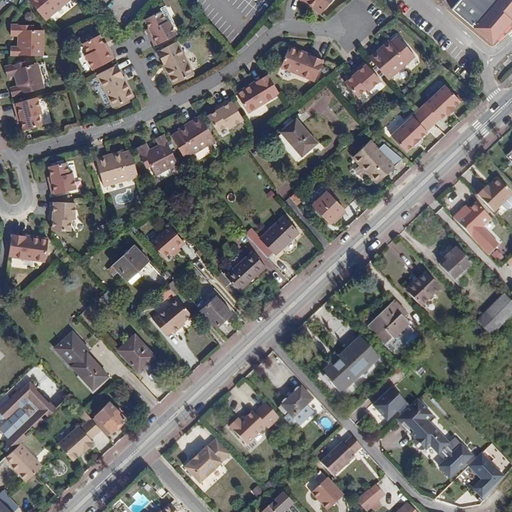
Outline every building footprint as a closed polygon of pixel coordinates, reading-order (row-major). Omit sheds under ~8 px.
[(32,0),(49,20),(73,0),(32,0)] [(305,0),(307,2),(306,4),(312,9),(314,8),(321,14),(332,0),(301,0),(302,1),(302,0),(305,0)] [(511,0),(458,0),(452,8),(493,43),(511,20),(511,0)] [(150,33),(148,34),(153,47),(175,36),(168,21),(165,22),(160,12),(144,20),(147,28),(150,33)] [(11,53),(44,54),(44,30),(35,29),(35,23),(13,23),(12,33),(20,33),(19,44),(12,44),(11,53)] [(379,51),(370,59),(389,81),(415,58),(398,37),(391,43),(390,42),(384,47),(386,50),(382,53),(379,51)] [(97,74),(119,63),(113,51),(110,52),(108,48),(104,39),(88,47),(91,58),(89,59),(97,74)] [(193,75),(177,41),(157,52),(164,67),(166,66),(168,72),(166,72),(172,85),(193,75)] [(302,54),(303,52),(290,47),(282,67),(316,82),(324,60),(309,54),(308,57),(302,54)] [(30,59),(8,64),(10,74),(17,72),(20,83),(13,85),(15,93),(46,86),(40,62),(31,64),(30,59)] [(365,63),(355,72),(357,75),(353,79),(347,85),(358,98),(367,90),(369,92),(382,81),(365,63)] [(127,84),(129,83),(122,68),(101,78),(117,112),(138,102),(132,89),(130,90),(127,84)] [(282,94),(270,74),(257,82),(258,84),(253,87),(252,85),(238,94),(250,113),(282,94)] [(442,86),(415,111),(430,126),(436,121),(437,122),(443,116),(444,117),(452,110),(451,109),(457,103),(442,86)] [(39,95),(16,100),(19,115),(22,115),(23,119),(25,128),(42,124),(39,113),(43,111),(39,95)] [(245,121),(233,100),(221,107),(223,110),(218,112),(210,117),(218,133),(229,127),(230,130),(245,121)] [(430,126),(415,111),(388,137),(403,153),(410,146),(417,140),(424,134),(423,133),(430,126)] [(186,159),(217,141),(202,117),(192,122),(193,125),(189,127),(187,125),(180,130),(181,132),(173,137),(186,159)] [(296,118),(281,132),(302,156),(318,144),(296,118)] [(180,163),(165,134),(158,138),(161,145),(153,148),(154,150),(151,151),(150,149),(147,143),(138,147),(148,168),(153,166),(157,174),(180,163)] [(417,140),(410,146),(412,148),(419,142),(417,140)] [(378,151),(369,142),(352,158),(377,183),(401,160),(384,145),(378,151)] [(139,177),(132,151),(122,154),(121,152),(113,154),(114,156),(109,158),(109,155),(97,159),(105,187),(139,177)] [(54,181),(51,181),(55,194),(78,187),(73,171),(70,172),(67,162),(50,166),(52,175),(54,181)] [(486,186),(477,195),(494,213),(511,194),(511,193),(499,180),(495,179),(491,182),(493,185),(489,189),(486,186)] [(326,191),(312,204),(329,222),(343,209),(326,191)] [(290,197),(296,204),(302,198),(296,192),(290,197)] [(74,219),(75,202),(51,201),(50,215),(54,215),(53,219),(52,229),(71,230),(72,219),(74,219)] [(459,212),(453,218),(489,255),(499,245),(482,228),(491,220),(475,203),(468,209),(463,215),(459,212)] [(465,206),(459,212),(463,215),(468,209),(465,206)] [(255,246),(267,257),(272,252),(274,254),(297,233),(284,218),(261,239),(261,240),(255,246)] [(171,227),(152,243),(165,258),(171,253),(175,256),(181,251),(180,249),(185,245),(186,244),(171,227)] [(12,234),(8,256),(45,261),(48,238),(32,237),(32,239),(24,238),(25,235),(12,234)] [(134,247),(113,265),(118,270),(116,272),(121,279),(124,277),(126,280),(147,262),(134,247)] [(441,267),(453,280),(470,264),(455,249),(444,258),(447,262),(441,267)] [(225,276),(235,288),(245,280),(247,282),(264,266),(251,252),(225,276)] [(139,271),(144,278),(154,270),(149,263),(139,271)] [(215,275),(230,292),(235,288),(225,276),(220,270),(215,275)] [(407,291),(421,306),(439,288),(427,275),(416,285),(414,283),(407,291)] [(180,300),(186,296),(176,284),(169,289),(180,300)] [(477,321),(491,335),(511,314),(511,302),(503,294),(477,321)] [(200,311),(216,327),(231,313),(216,296),(211,301),(209,299),(205,302),(207,305),(200,311)] [(188,311),(177,298),(152,319),(163,332),(169,327),(170,329),(177,323),(176,321),(180,317),(188,311)] [(394,302),(368,327),(385,344),(391,338),(393,339),(408,325),(403,319),(407,315),(394,302)] [(71,367),(86,353),(91,347),(74,329),(54,348),(71,367)] [(134,336),(118,351),(136,370),(150,358),(142,348),(144,347),(134,336)] [(339,357),(329,366),(322,373),(341,393),(379,358),(360,337),(339,357)] [(86,353),(71,367),(93,390),(107,376),(86,353)] [(327,363),(329,366),(339,357),(336,354),(327,363)] [(31,380),(0,408),(0,412),(7,420),(20,407),(28,399),(39,411),(31,418),(9,438),(8,439),(15,447),(27,436),(24,433),(33,425),(37,429),(45,421),(42,418),(45,416),(48,419),(58,410),(31,380)] [(299,412),(302,414),(308,409),(306,406),(312,400),(300,387),(280,405),(288,413),(292,417),(299,412)] [(397,411),(402,406),(405,403),(391,389),(373,406),(387,420),(397,411)] [(28,399),(20,407),(31,418),(39,411),(28,399)] [(401,415),(397,419),(415,439),(414,441),(414,445),(419,450),(423,450),(425,449),(426,450),(430,446),(438,454),(441,451),(448,458),(444,461),(438,466),(449,477),(472,456),(455,439),(449,444),(426,420),(431,415),(417,400),(406,410),(401,415)] [(104,424),(112,432),(126,419),(110,402),(97,416),(104,424)] [(280,419),(265,403),(253,414),(251,412),(244,418),(240,422),(238,420),(237,419),(229,427),(245,445),(266,427),(268,429),(280,419)] [(288,413),(280,405),(277,409),(284,416),(288,413)] [(397,411),(401,415),(406,410),(402,406),(397,411)] [(31,418),(20,407),(7,420),(0,425),(0,429),(9,438),(31,418)] [(295,420),(302,414),(299,412),(292,417),(295,420)] [(96,424),(92,419),(82,428),(80,427),(59,445),(64,450),(96,424)] [(396,421),(378,440),(388,449),(406,431),(396,421)] [(85,451),(86,452),(94,445),(93,444),(94,443),(91,440),(102,431),(99,428),(96,424),(64,450),(73,461),(85,451)] [(105,435),(107,437),(112,432),(104,424),(99,428),(102,431),(105,435)] [(363,449),(354,439),(345,447),(343,444),(336,450),(337,450),(322,464),(335,478),(356,458),(355,456),(363,449)] [(230,454),(217,440),(208,448),(207,447),(199,455),(193,461),(185,468),(199,484),(221,464),(221,463),(230,454)] [(494,443),(484,450),(490,458),(494,455),(503,468),(509,464),(494,443)] [(23,445),(9,459),(14,465),(13,466),(27,480),(43,467),(23,445)] [(441,451),(438,454),(444,461),(448,458),(441,451)] [(480,455),(467,467),(479,482),(470,490),(481,502),(504,482),(480,455)] [(311,493),(327,510),(343,496),(327,478),(311,493)] [(251,490),(256,497),(263,492),(258,485),(251,490)] [(157,492),(159,495),(162,497),(166,493),(161,488),(157,492)] [(366,511),(376,501),(369,493),(358,503),(364,510),(366,511)] [(19,511),(1,494),(0,495),(0,511),(19,511)] [(272,503),(262,511),(261,511),(283,511),(279,507),(277,509),(272,503)]
